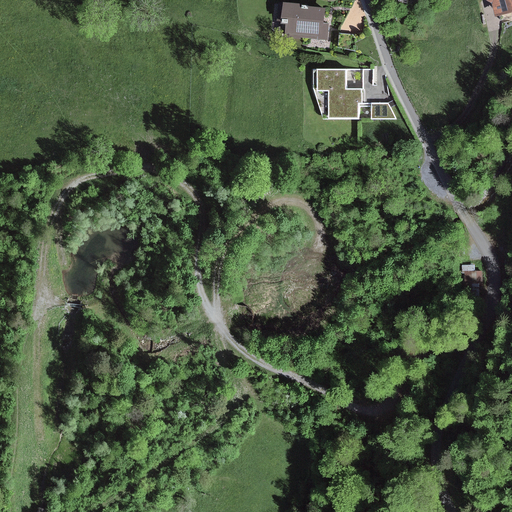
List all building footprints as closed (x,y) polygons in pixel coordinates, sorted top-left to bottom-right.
[(292,36),(332,40),(334,18),(332,17),(333,5),(282,0),(280,21),(293,22),(292,36)] [(511,14),(511,13),(511,0),(480,0),(487,5),(489,2),(493,19),(511,14)] [(321,89),(333,89),(333,96),(334,119),(362,118),(361,102),(366,102),(366,87),(352,87),(351,69),(321,69),(321,89)] [(394,102),(376,103),(377,119),(395,118),(394,102)] [(486,271),(478,271),(478,264),(465,264),(465,280),(473,280),(478,280),(486,280),(486,271)]
